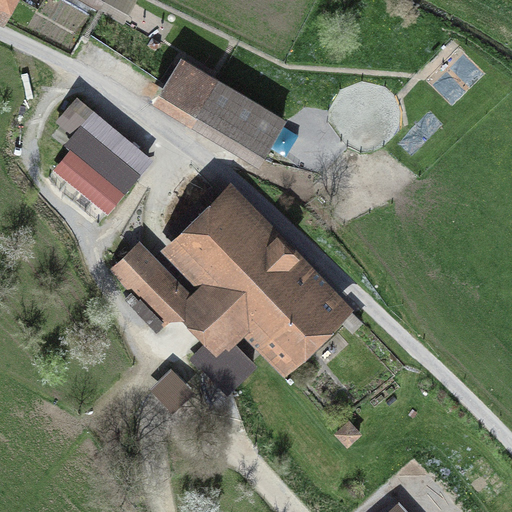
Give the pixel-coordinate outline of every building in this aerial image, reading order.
[(63,0),(94,16),(102,0),(63,0)] [(156,101),(264,164),(290,119),(182,57),(156,101)] [(72,147),(129,193),(154,163),(89,112),(71,134),(78,140),(72,147)] [(129,193),(72,147),(53,171),(111,217),(129,193)] [(144,247),(112,274),(169,327),(190,325),(222,364),(251,344),(290,383),(354,327),(232,199),(170,255),(202,286),(190,295),(144,247)] [(351,422),(338,434),(348,445),(361,434),(351,422)] [(386,511),(412,511),(401,499),(386,511)]
